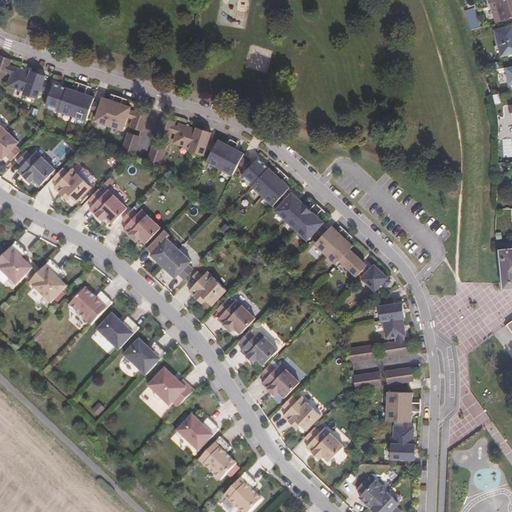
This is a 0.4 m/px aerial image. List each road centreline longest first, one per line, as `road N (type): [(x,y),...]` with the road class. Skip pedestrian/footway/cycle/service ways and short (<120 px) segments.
road 1 (residential): [(430,511),(435,377),(422,302),(400,264),(257,132),(0,40)]
road 2 (residential): [(329,511),(277,462),(191,334),(149,293),(104,253),(0,196)]
